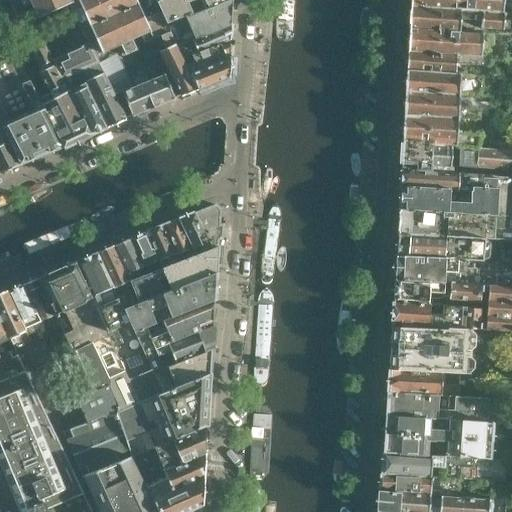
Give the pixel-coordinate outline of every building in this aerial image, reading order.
[(22,0),(25,7),(33,3),(40,18),(70,4),(73,9),(95,57),(118,46),(123,57),(137,50),(133,40),(142,36),(145,43),(154,40),(162,36),(172,32),(168,24),(162,12),(146,19),(136,0),(22,0)] [(168,24),(225,0),(163,0),(158,2),(162,12),(168,24)] [(232,24),(232,0),(225,0),(168,24),(172,32),(178,46),(190,41),(232,24)] [(276,0),(273,39),(289,40),(292,0),(276,0)] [(462,33),(463,19),(483,20),(482,28),(504,30),(505,13),(504,13),(504,0),(411,0),(412,7),(410,29),(409,52),(480,56),(480,54),(482,34),(462,33)] [(125,119),(95,57),(73,9),(36,27),(49,55),(51,54),(63,79),(79,72),(106,128),(125,119)] [(64,86),(61,80),(63,79),(51,54),(49,55),(36,27),(35,27),(28,14),(13,20),(28,54),(33,52),(42,72),(41,73),(52,95),(41,100),(63,147),(90,134),(71,93),(70,94),(66,86),(64,86)] [(195,53),(231,38),(232,24),(190,41),(195,53)] [(198,90),(191,73),(184,58),(178,46),(172,32),(162,36),(168,50),(160,53),(181,97),(198,90)] [(41,100),(11,38),(0,42),(0,65),(42,155),(63,147),(41,100)] [(229,57),(230,46),(231,38),(195,53),(184,58),(191,73),(229,57)] [(492,67),(492,57),(488,57),(488,55),(480,54),(480,56),(409,52),(408,72),(482,76),(482,66),(492,67)] [(225,78),(229,74),(229,68),(232,68),(232,57),(229,57),(191,73),(198,90),(200,94),(217,87),(215,82),(225,78)] [(42,155),(0,65),(0,122),(20,164),(42,155)] [(106,128),(79,72),(63,79),(61,80),(64,86),(66,86),(70,94),(71,93),(90,134),(106,128)] [(484,98),(486,77),(482,76),(408,72),(406,94),(482,98),(484,98)] [(175,99),(165,75),(148,82),(146,77),(135,82),(137,87),(123,93),(133,117),(134,116),(149,110),(159,107),(158,106),(173,100),(175,99)] [(480,120),(482,98),(406,94),(404,115),(480,120)] [(511,178),(483,176),(431,172),(431,166),(449,167),(451,146),(455,146),(455,141),(479,142),(480,120),(404,115),(402,164),(401,171),(400,188),(511,194),(511,178)] [(0,173),(20,164),(0,122),(0,173)] [(477,168),(478,148),(461,147),(460,167),(477,168)] [(498,170),(499,149),(478,148),(477,168),(498,170)] [(498,170),(511,170),(511,149),(499,149),(498,170)] [(511,217),(511,194),(400,188),(399,211),(511,217)] [(272,280),(273,279),(281,210),(281,208),(281,206),(280,204),(279,203),(278,201),(277,200),(276,201),(274,202),(273,203),(272,204),(271,205),(271,207),(270,209),(259,278),(260,279),(261,280),(262,281),(264,282),(265,282),(266,282),(268,282),(269,282),(271,281),(272,280)] [(217,246),(219,226),(220,210),(215,205),(195,213),(210,249),(217,246)] [(511,241),(511,217),(399,211),(397,234),(511,241)] [(210,249),(195,213),(178,219),(194,256),(210,249)] [(194,256),(178,219),(163,226),(175,254),(184,250),(188,258),(194,256)] [(175,254),(163,226),(147,232),(162,269),(170,266),(167,258),(175,255),(175,254)] [(162,269),(147,232),(131,239),(146,276),(162,269)] [(511,241),(397,234),(396,256),(499,263),(511,263),(511,241)] [(146,276),(131,239),(114,246),(130,283),(146,276)] [(130,283),(114,246),(97,254),(113,290),(130,283)] [(123,311),(216,273),(217,246),(210,249),(194,256),(188,258),(170,266),(162,269),(146,276),(130,283),(113,290),(123,311)] [(123,311),(113,290),(97,254),(76,263),(141,407),(162,398),(151,374),(143,355),(133,334),(123,311)] [(498,285),(499,263),(396,256),(394,279),(482,284),(498,285)] [(207,416),(209,378),(162,398),(141,407),(76,263),(38,279),(55,316),(71,351),(58,357),(71,384),(77,399),(109,386),(122,415),(118,417),(132,455),(207,424),(207,422),(207,420),(206,420),(207,416)] [(133,334),(214,300),(214,298),(214,292),(214,284),(215,284),(215,279),(215,275),(216,273),(123,311),(133,334)] [(55,316),(38,279),(23,285),(23,286),(8,292),(24,331),(40,324),(40,323),(55,316)] [(443,294),(444,283),(451,284),(450,297),(446,296),(446,300),(481,303),(482,294),(482,284),(394,279),(393,302),(429,304),(429,293),(443,294)] [(256,301),(256,304),(251,372),(252,375),(253,378),(254,379),(257,381),(259,382),(262,381),(265,380),(266,379),(267,376),(268,373),(272,305),(272,302),(272,299),(271,295),(270,292),(269,290),(268,288),(265,283),(264,285),(262,288),(260,289),(259,292),(258,294),(257,298),(256,301)] [(511,301),(511,286),(498,285),(482,284),(482,294),(484,294),(488,290),(488,300),(511,301)] [(24,331),(8,292),(0,295),(0,316),(10,337),(24,331)] [(143,355),(213,325),(212,325),(217,325),(217,317),(213,317),(214,300),(133,334),(143,355)] [(511,317),(511,301),(488,300),(486,316),(511,317)] [(443,315),(430,315),(430,304),(429,304),(393,302),(392,325),(440,328),(440,327),(465,328),(466,308),(443,306),(443,315)] [(480,322),(481,309),(466,308),(465,328),(479,329),(480,322)] [(15,349),(10,337),(0,316),(0,356),(6,353),(15,349)] [(511,330),(511,317),(486,316),(486,326),(482,322),(480,322),(479,329),(510,331),(511,330)] [(177,363),(211,349),(212,327),(213,327),(213,325),(143,355),(151,374),(165,368),(162,360),(174,355),(177,363)] [(479,329),(465,328),(440,327),(440,328),(392,325),(391,347),(490,353),(490,340),(509,341),(510,331),(479,329)] [(488,376),(490,353),(391,347),(389,369),(488,376)] [(210,378),(211,349),(177,363),(165,368),(151,374),(162,398),(209,378),(210,378)] [(92,511),(65,455),(56,437),(18,356),(13,358),(11,352),(0,356),(0,461),(1,463),(20,511),(92,511)] [(461,397),(462,374),(389,370),(388,392),(461,397)] [(142,479),(132,455),(118,417),(122,415),(109,386),(77,399),(87,422),(78,426),(72,428),(63,432),(87,486),(99,511),(159,511),(155,500),(204,479),(206,453),(142,479)] [(497,423),(498,399),(461,397),(388,392),(386,416),(494,422),(497,423)] [(253,412),(249,474),(249,475),(251,477),(252,478),(254,479),(255,480),(257,480),(259,481),(261,481),(263,480),(265,480),(266,479),(268,478),(269,476),(270,475),(271,473),(274,413),(273,412),(273,410),(272,409),(270,407),(269,406),(267,406),(266,405),(264,405),(262,405),(260,405),(259,406),(257,407),(256,408),(255,409),(254,411),(253,412)] [(491,460),(494,422),(386,416),(383,453),(427,456),(428,440),(447,441),(446,457),(491,460)] [(206,453),(206,443),(206,434),(206,429),(207,429),(207,424),(132,455),(142,479),(206,453)] [(506,480),(507,461),(491,460),(446,457),(427,456),(383,453),(381,474),(460,479),(472,479),(472,478),(506,480)] [(459,492),(460,479),(381,474),(380,491),(430,494),(441,494),(464,496),(464,492),(459,492)] [(186,511),(202,505),(204,479),(155,500),(159,511),(186,511)] [(261,511),(263,492),(247,491),(246,511),(261,511)] [(489,511),(490,497),(464,496),(441,494),(441,507),(433,507),(433,504),(429,504),(430,494),(380,491),(379,511),(391,511),(489,511)]
